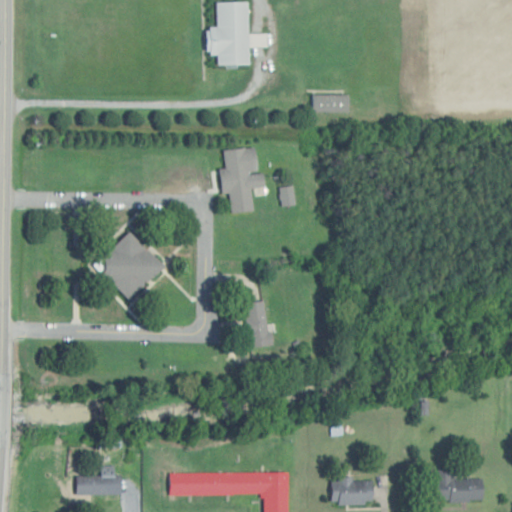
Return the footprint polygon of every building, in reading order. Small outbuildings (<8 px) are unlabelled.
[(247,2),(215,2),(215,28),(205,28),(205,55),(215,55),(215,66),(247,66),(247,47),(271,47),(271,34),(247,34),(247,2)] [(347,112),(347,93),(311,93),(311,112),(347,112)] [(221,148),(253,145),(256,173),(263,172),(264,185),(250,187),(252,209),(229,212),(226,191),(219,192),(216,167),(223,166),(221,148)] [(292,204),(292,186),(279,186),(279,205),(292,204)] [(127,229),(162,264),(127,299),(92,265),(127,229)] [(247,347),(268,345),(263,300),(243,302),(247,347)] [(74,495),(120,495),(120,474),(114,474),(114,466),(99,466),(99,475),(74,475),(74,495)] [(452,479),(452,469),(433,469),(434,502),(482,501),(482,478),(452,479)] [(168,473),(168,495),(262,494),(262,511),(286,511),(286,472),(168,473)] [(331,478),(331,505),(371,505),(371,478),(331,478)]
